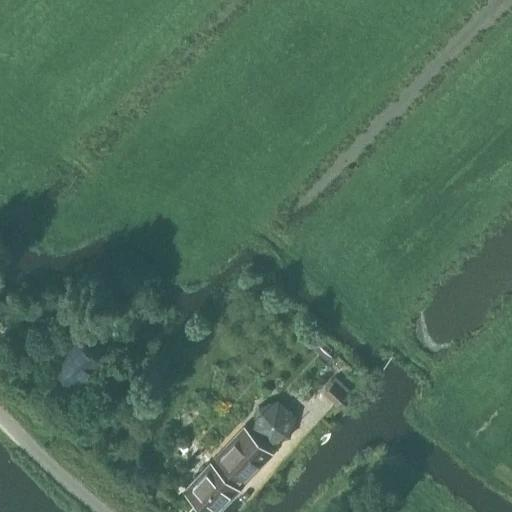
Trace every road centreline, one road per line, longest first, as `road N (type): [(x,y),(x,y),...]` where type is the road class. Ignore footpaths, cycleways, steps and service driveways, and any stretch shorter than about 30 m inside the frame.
road 1 (track): [(0,94),(92,176),(256,222),(452,388),(465,440),(511,480)]
road 2 (unclassified): [(101,511),(0,417)]
